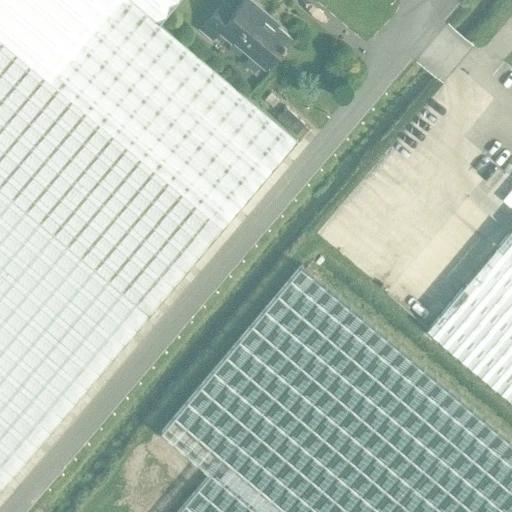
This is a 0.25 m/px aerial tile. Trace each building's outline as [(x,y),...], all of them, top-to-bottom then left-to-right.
[(173,0),(0,0),(0,485),(295,135),(157,19),(173,0)] [(266,18),(268,16),(249,0),(243,0),(234,12),(224,3),(202,29),(212,37),(219,29),(232,40),(234,39),(267,65),(289,38),(266,18)] [(294,131),(303,121),(285,105),(276,115),(294,131)] [(427,327),(511,398),(511,232),(509,230),(427,327)] [(511,511),(511,441),(301,264),(161,430),(210,471),(176,511),(511,511)]
